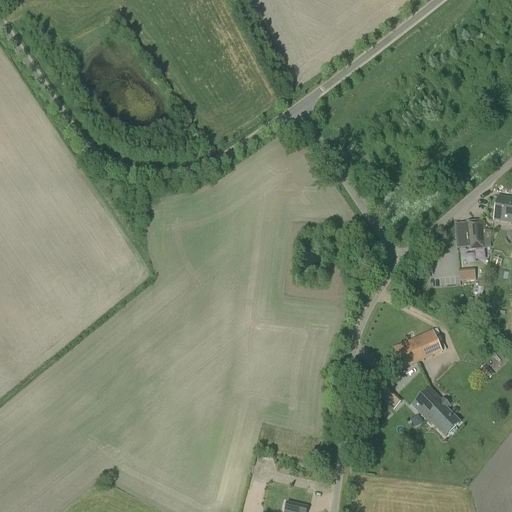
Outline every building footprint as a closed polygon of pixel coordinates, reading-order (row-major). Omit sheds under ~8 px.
[(511,198),(497,196),(493,221),(511,224),(511,198)] [(467,224),(456,225),(458,250),(469,249),(469,251),(485,250),(484,232),(485,231),(484,221),(466,223),(467,224)] [(424,279),(430,274),(425,268),(419,274),(424,279)] [(475,281),(474,272),(459,273),(460,282),(475,281)] [(401,372),(417,365),(407,342),(391,349),(401,372)] [(490,379),(494,375),(487,367),(482,372),(490,379)] [(436,402),(439,399),(430,389),(411,407),(426,422),(434,414),(432,413),(440,406),(436,402)] [(388,405),(395,411),(402,403),(395,397),(388,405)] [(434,414),(426,422),(430,426),(432,424),(445,438),(461,423),(448,410),(450,407),(443,399),(441,401),(439,399),(436,402),(440,406),(432,413),(434,414)] [(297,511),(299,505),(286,501),(284,511),(297,511)]
